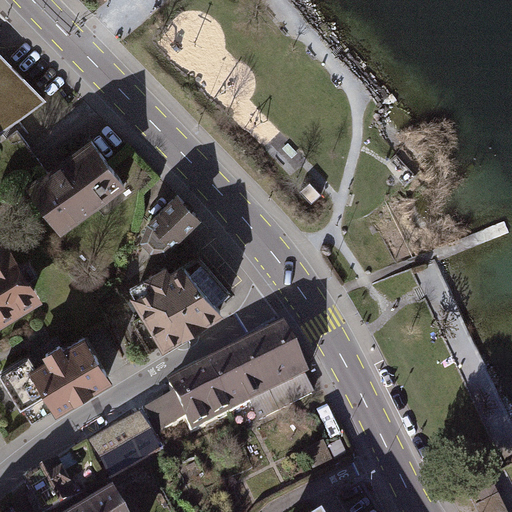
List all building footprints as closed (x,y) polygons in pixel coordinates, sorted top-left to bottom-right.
[(0,57),(0,140),(41,106),(0,57)] [(90,143),(22,189),(57,240),(124,194),(90,143)] [(176,203),(145,230),(165,253),(196,226),(176,203)] [(4,251),(0,252),(0,324),(34,305),(4,251)] [(181,263),(123,294),(154,349),(211,317),(181,263)] [(64,333),(1,371),(28,417),(92,379),(64,333)] [(308,385),(287,338),(169,391),(190,438),(308,385)] [(162,459),(141,417),(91,442),(111,484),(162,459)] [(65,466),(32,484),(47,511),(49,511),(81,495),(65,466)] [(507,511),(496,491),(458,511),(507,511)] [(120,511),(113,497),(81,511),(120,511)]
